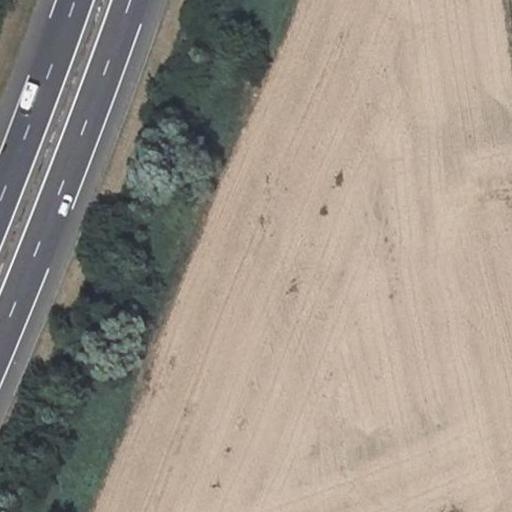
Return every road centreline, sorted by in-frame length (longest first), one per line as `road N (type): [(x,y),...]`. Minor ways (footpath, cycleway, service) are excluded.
road 1 (motorway): [(0,337),(129,0)]
road 2 (motorway): [(73,0),(0,200)]
